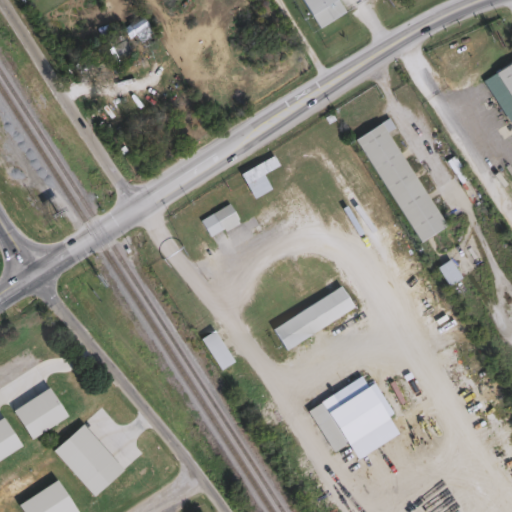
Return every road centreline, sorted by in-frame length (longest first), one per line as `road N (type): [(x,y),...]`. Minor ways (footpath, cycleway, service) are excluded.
road 1 (secondary): [(34,274),(329,83)]
road 2 (residential): [(233,511),(34,274)]
road 3 (residential): [(136,204),(8,0)]
road 4 (residential): [(399,38),(511,217)]
